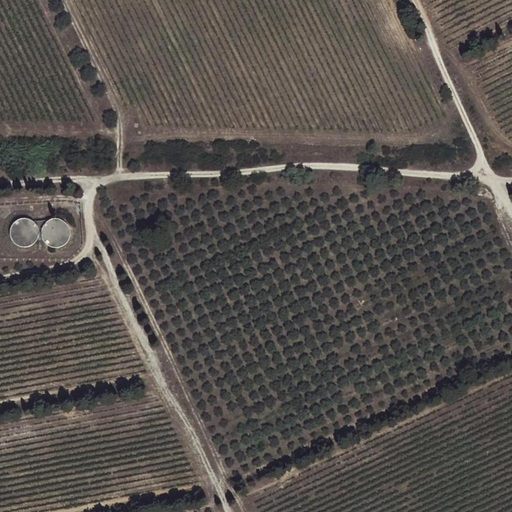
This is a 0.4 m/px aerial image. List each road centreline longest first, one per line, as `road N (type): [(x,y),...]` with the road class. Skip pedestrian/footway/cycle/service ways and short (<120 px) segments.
road 1 (track): [(416,0),(492,180),(306,165),(0,181)]
road 2 (track): [(90,179),(90,218),(122,300),(228,511)]
road 3 (track): [(63,0),(116,110),(118,178)]
